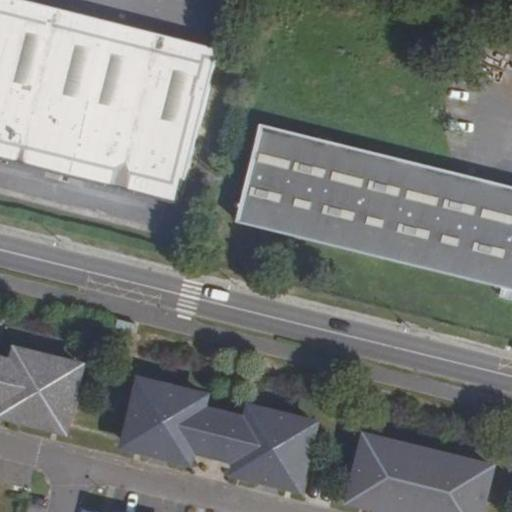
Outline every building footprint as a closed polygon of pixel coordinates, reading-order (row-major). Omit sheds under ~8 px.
[(0,0),(0,161),(183,205),(219,50),(4,0),(0,0)] [(511,287),(511,184),(266,124),(242,220),(511,287)] [(13,357),(5,355),(0,377),(0,406),(1,407),(0,413),(0,416),(71,433),(88,365),(16,347),(13,357)] [(189,453),(201,405),(195,404),(197,393),(126,375),(109,444),(181,461),(183,451),(189,453)] [(229,412),(219,409),(207,457),(217,459),(215,469),(287,487),(304,419),(232,401),(229,412)] [(219,409),(201,405),(189,453),(207,457),(219,409)] [(461,511),(475,461),(345,428),(328,497),(387,511),(461,511)]
